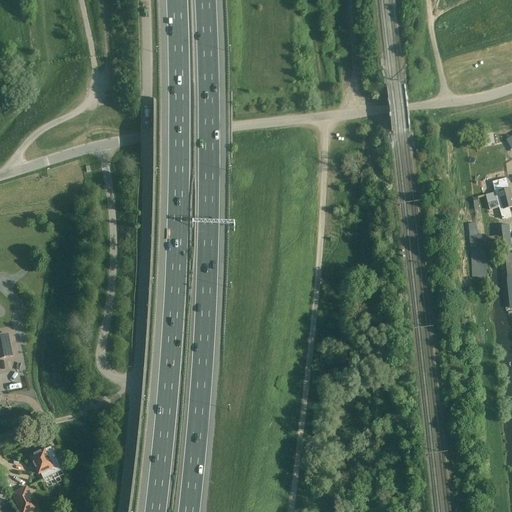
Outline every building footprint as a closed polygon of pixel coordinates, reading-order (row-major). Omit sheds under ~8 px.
[(483,135),(485,146),(494,144),(492,134),(483,135)] [(489,211),(499,208),(503,220),(511,217),(509,208),(511,207),(511,200),(509,190),(506,179),(493,183),(495,193),(485,195),(489,211)] [(469,236),(470,249),(485,247),(483,235),(469,236)] [(486,277),(485,250),(471,250),(472,278),(486,277)] [(0,359),(13,357),(8,335),(0,336),(0,359)] [(43,480),(63,471),(51,447),(31,457),(34,463),(30,465),(32,470),(36,468),(39,474),(40,474),(43,480)] [(20,511),(29,511),(38,508),(27,485),(12,493),(20,511)]
